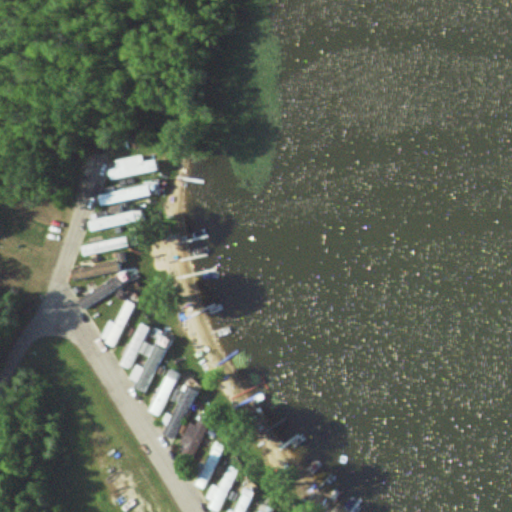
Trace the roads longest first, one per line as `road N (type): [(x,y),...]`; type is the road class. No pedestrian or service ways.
road 1 (residential): [(196,511),(55,297),(0,387)]
road 2 (residential): [(55,297),(104,167)]
